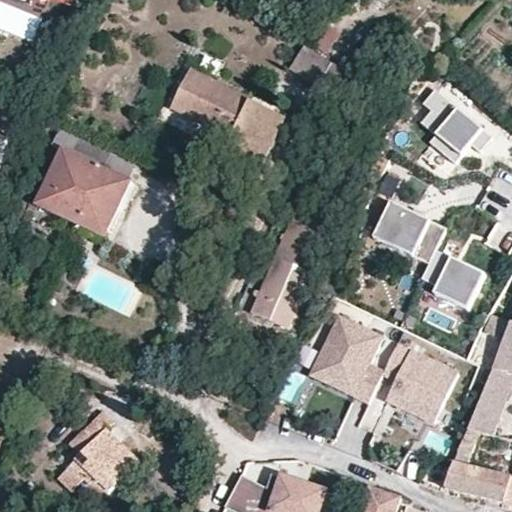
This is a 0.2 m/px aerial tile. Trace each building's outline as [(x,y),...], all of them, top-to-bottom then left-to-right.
[(291,27),(307,43),(325,25),(308,9),(291,27)] [(326,28),(316,51),(339,61),(349,38),(326,28)] [(334,63),(309,46),(293,70),(318,87),(328,71),(334,63)] [(343,82),(348,74),(334,63),(328,71),(343,82)] [(264,163),(288,114),(192,68),(175,106),(235,134),(229,147),(264,163)] [(496,132),(437,86),(426,100),(435,107),(426,120),(441,132),(435,140),(460,159),(475,140),(485,147),(496,132)] [(8,97),(0,93),(0,174),(8,178),(21,144),(0,135),(0,118),(0,117),(8,97)] [(108,230),(130,179),(86,159),(92,145),(61,131),(54,146),(63,150),(37,206),(82,226),(85,220),(108,230)] [(86,159),(130,179),(137,165),(92,145),(86,159)] [(438,249),(449,227),(393,201),(376,237),(432,263),(438,249)] [(297,222),(336,239),(342,225),(303,208),(297,222)] [(295,330),(336,239),(297,222),(256,313),(295,330)] [(438,249),(432,263),(424,280),(440,288),(437,296),(469,311),(488,273),(438,249)] [(371,405),(384,376),(366,368),(380,338),(339,320),(312,379),(371,405)] [(511,322),(510,322),(492,369),(511,376),(511,322)] [(463,375),(399,345),(384,376),(399,383),(391,401),(440,424),(463,375)] [(511,376),(492,369),(456,459),(467,462),(480,433),(492,436),(511,386),(511,376)] [(0,411),(9,391),(0,387),(0,411)] [(113,425),(103,415),(70,446),(79,456),(55,478),(68,493),(81,481),(99,500),(137,466),(105,432),(113,425)] [(446,486),(511,503),(511,473),(467,462),(456,459),(455,462),(446,486)] [(334,511),(339,499),(273,476),(269,488),(247,475),(229,507),(237,511),(334,511)] [(421,511),(422,511),(372,492),(367,511),(421,511)]
